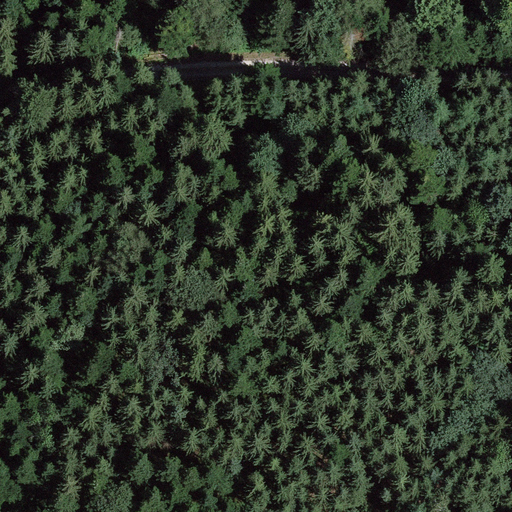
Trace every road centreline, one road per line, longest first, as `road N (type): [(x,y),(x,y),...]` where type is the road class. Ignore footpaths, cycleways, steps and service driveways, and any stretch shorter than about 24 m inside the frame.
road 1 (track): [(0,103),(232,71),(511,81)]
road 2 (track): [(511,449),(408,511)]
